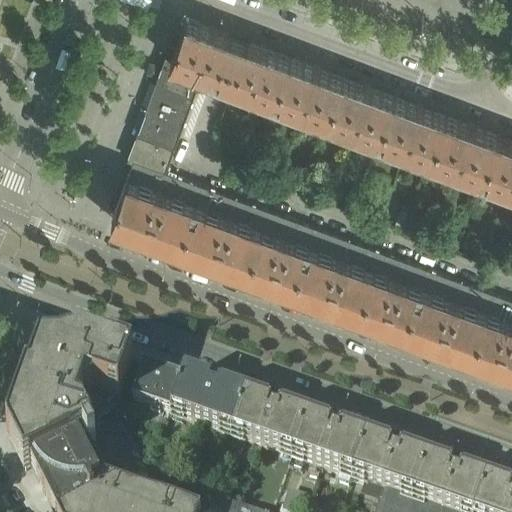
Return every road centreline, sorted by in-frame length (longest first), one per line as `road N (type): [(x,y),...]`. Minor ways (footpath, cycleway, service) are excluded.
road 1 (tertiary): [(511,402),(0,210)]
road 2 (tertiary): [(0,271),(511,460)]
road 3 (residential): [(476,96),(222,0)]
road 4 (residential): [(0,198),(81,0)]
